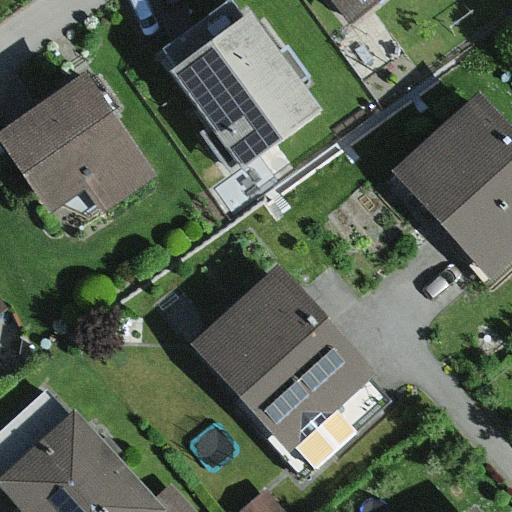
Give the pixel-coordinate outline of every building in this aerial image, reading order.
[(325,0),(344,23),(372,0),(325,0)] [(231,8),(153,68),(225,161),(304,101),(231,8)] [(68,67),(0,118),(0,157),(38,209),(70,185),(92,214),(148,172),(68,67)] [(378,169),(478,282),(511,252),(511,138),(468,90),(378,169)] [(176,345),(300,480),(382,405),(358,379),(367,370),(267,262),(176,345)] [(0,418),(0,458),(59,408),(39,385),(0,418)] [(0,500),(10,511),(192,511),(166,481),(146,499),(64,404),(59,408),(0,458),(0,500)] [(278,511),(261,490),(233,511),(278,511)]
